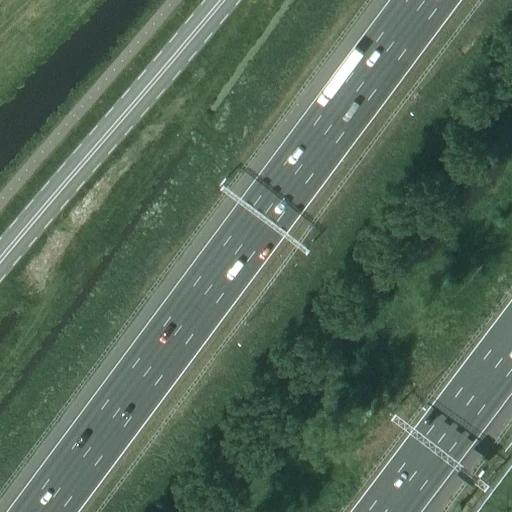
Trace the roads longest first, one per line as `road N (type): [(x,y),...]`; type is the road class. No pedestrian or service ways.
road 1 (motorway): [(425,0),(42,511)]
road 2 (secondary): [(0,260),(222,0)]
road 3 (motorway): [(385,511),(511,345)]
